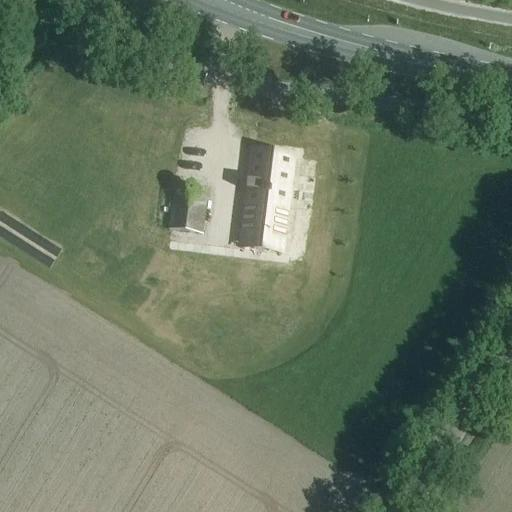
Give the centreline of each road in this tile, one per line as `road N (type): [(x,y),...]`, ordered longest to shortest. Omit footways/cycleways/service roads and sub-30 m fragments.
road 1 (tertiary): [(511,338),(405,511)]
road 2 (residential): [(75,0),(162,59),(220,80)]
road 3 (secondary): [(233,22),(373,57)]
road 4 (secondary): [(373,57),(241,0)]
road 5 (secondary): [(373,57),(511,81)]
road 6 (residential): [(220,80),(352,100)]
